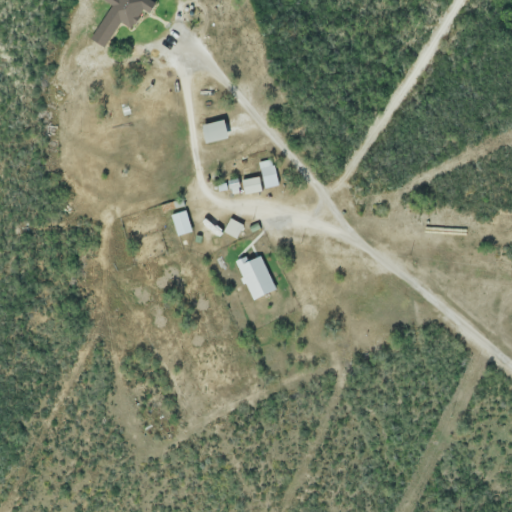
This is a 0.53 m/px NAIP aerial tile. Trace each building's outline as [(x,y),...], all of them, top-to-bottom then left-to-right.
[(157,0),(151,10),(145,7),(134,27),(121,19),(106,45),(91,37),(110,4),(102,0),(157,0)] [(227,138),(205,142),(202,123),(224,119),(227,138)] [(264,187),(259,162),(273,159),(278,185),(264,187)] [(244,194),(241,179),(259,175),(262,190),(244,194)] [(171,213),(186,209),(191,230),(177,234),(171,213)] [(244,224),(236,237),(224,229),(232,217),(244,224)] [(253,301),(237,264),(260,253),(276,291),(253,301)]
